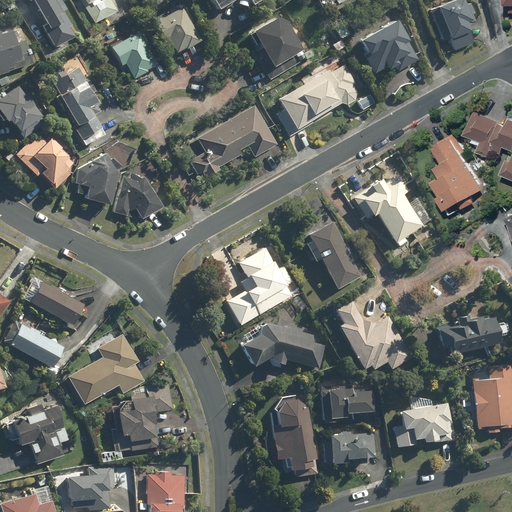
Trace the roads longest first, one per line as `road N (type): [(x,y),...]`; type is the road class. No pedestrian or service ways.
road 1 (residential): [(497,66),(127,274)]
road 2 (residential): [(127,274),(197,361),(225,459)]
road 3 (residential): [(333,511),(511,464)]
road 4 (residential): [(0,204),(127,274)]
